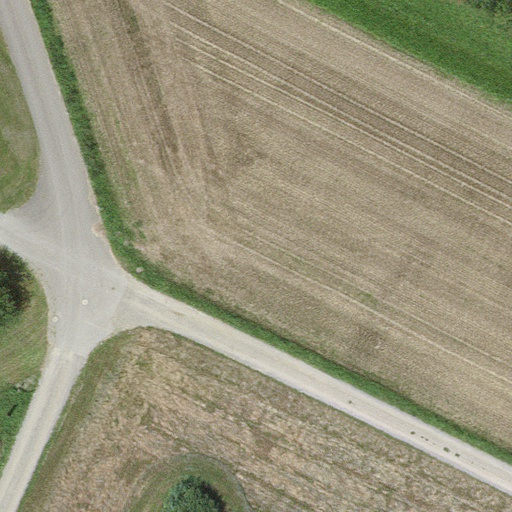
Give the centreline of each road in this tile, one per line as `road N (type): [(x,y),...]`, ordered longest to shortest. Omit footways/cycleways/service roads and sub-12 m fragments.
road 1 (track): [(511,484),(0,227)]
road 2 (track): [(10,0),(70,178),(87,275)]
road 3 (track): [(0,506),(71,352),(87,275)]
